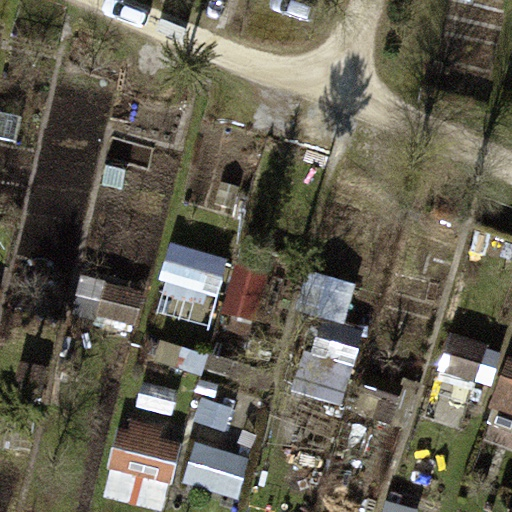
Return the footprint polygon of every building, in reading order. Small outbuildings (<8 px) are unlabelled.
[(225,300),(236,264),(181,247),(170,283),(225,300)] [(500,392),(511,354),(459,338),(447,376),(500,392)] [(311,395),(348,408),(365,357),(329,344),(311,395)] [(497,411),(511,414),(511,359),(511,360),(497,411)] [(125,422),(110,503),(159,511),(175,511),(190,434),(125,422)] [(244,504),(258,461),(203,443),(189,487),(244,504)]
